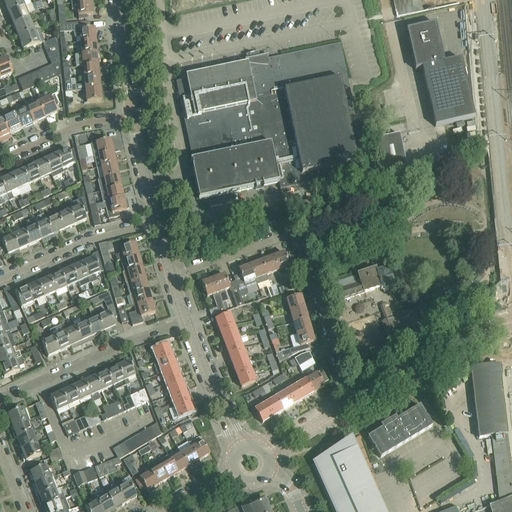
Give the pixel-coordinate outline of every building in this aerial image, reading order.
[(2,0),(8,14),(31,5),(24,8),(22,2),(25,0),(2,0)] [(92,3),(71,5),(72,11),(78,10),(78,20),(86,20),(86,16),(93,16),(92,3)] [(9,14),(13,26),(29,20),(27,14),(34,12),(31,5),(9,14)] [(63,6),(57,6),(59,26),(66,25),(64,6),(63,6)] [(52,25),(56,24),(55,16),(53,11),(47,13),(52,25)] [(39,30),(34,32),(29,20),(13,26),(18,39),(30,34),(39,30)] [(66,25),(59,26),(60,33),(60,34),(63,33),(74,32),(74,38),(80,38),(80,43),(95,42),(94,30),(89,30),(88,23),(78,24),(66,25)] [(435,24),(406,31),(415,71),(422,69),(435,128),(475,119),(461,60),(444,63),(435,24)] [(39,30),(30,34),(18,39),(23,51),(43,44),(44,43),(39,30)] [(58,45),(57,38),(44,43),(43,44),(44,47),(45,50),(58,45)] [(95,42),(80,43),(82,55),(97,54),(95,42)] [(45,50),(52,66),(59,63),(58,45),(45,50)] [(268,56),(257,58),(245,61),(245,62),(247,61),(247,64),(186,77),(186,78),(182,79),(182,81),(176,83),(192,161),(190,162),(190,163),(192,163),(199,200),(255,189),(255,190),(255,188),(262,187),(262,188),(263,188),(263,187),(279,184),(280,190),(367,172),(360,141),(366,140),(362,123),(357,124),(340,45),(267,60),(267,57),(268,57),(268,56)] [(97,54),(82,55),(75,56),(76,68),(83,67),(98,66),(97,54)] [(0,80),(12,75),(6,59),(0,61),(0,80)] [(61,76),(59,63),(52,66),(57,78),(61,76)] [(52,66),(46,69),(51,80),(57,78),(52,66)] [(98,66),(83,67),(84,79),(99,78),(102,77),(101,70),(98,70),(98,66)] [(46,69),(40,71),(45,83),(51,80),(46,69)] [(40,71),(35,73),(40,85),(45,83),(40,71)] [(35,73),(29,76),(34,87),(40,85),(35,73)] [(29,76),(24,78),(29,90),(34,87),(29,76)] [(24,78),(18,81),(23,92),(29,90),(24,78)] [(99,78),(84,79),(85,91),(100,90),(99,78)] [(71,87),(70,80),(64,81),(65,93),(71,93),(71,92),(79,92),(79,87),(77,88),(75,86),(71,87)] [(100,90),(85,91),(86,103),(101,102),(100,90)] [(50,98),(38,104),(45,119),(57,114),(54,106),(58,105),(54,96),(50,98)] [(45,119),(38,104),(26,109),(33,125),(45,119)] [(21,130),(33,125),(26,109),(14,115),(21,130)] [(10,139),(9,136),(21,130),(14,115),(2,120),(10,139)] [(3,142),(10,139),(2,120),(0,121),(0,139),(2,139),(3,142)] [(383,172),(383,173),(406,169),(399,135),(376,140),(383,172)] [(90,145),(92,155),(93,157),(94,157),(113,153),(110,141),(90,145)] [(79,161),(84,159),(87,159),(87,157),(84,147),(80,148),(76,149),(78,158),(79,161)] [(56,156),(62,170),(74,165),(76,164),(76,160),(73,150),(68,153),(67,151),(56,156)] [(94,157),(96,169),(101,168),(116,165),(113,153),(94,157)] [(56,156),(44,161),(51,175),(53,179),(64,174),(62,170),(56,156)] [(84,159),(79,161),(80,166),(82,172),(87,171),(85,164),(84,159)] [(51,175),(44,161),(33,166),(40,181),(51,175)] [(116,165),(101,168),(104,179),(98,181),(118,176),(116,165)] [(33,166),(22,172),(29,186),(40,181),(33,166)] [(22,172),(11,177),(18,191),(29,186),(22,172)] [(118,176),(98,181),(100,193),(121,188),(118,176)] [(11,177),(0,181),(0,182),(6,196),(9,202),(14,200),(14,199),(11,194),(18,191),(11,177)] [(103,204),(105,204),(124,200),(121,188),(100,193),(103,204)] [(75,209),(69,212),(75,226),(86,221),(84,215),(88,214),(87,210),(85,200),(84,198),(78,201),(73,204),(75,209)] [(41,211),(45,209),(45,208),(52,205),(50,200),(38,205),(41,211)] [(105,204),(106,210),(108,220),(119,217),(119,213),(126,212),(126,211),(129,209),(128,204),(125,204),(124,200),(105,204)] [(94,228),(100,227),(95,206),(89,207),(94,228)] [(75,226),(69,212),(57,217),(64,231),(75,226)] [(40,225),(35,227),(41,241),(42,244),(50,241),(49,238),(52,236),(46,222),(43,215),(41,216),(37,218),(40,225)] [(46,222),(52,236),(64,231),(57,217),(46,222)] [(25,223),(28,230),(24,232),(30,246),(41,241),(35,227),(32,220),(25,223)] [(0,253),(5,251),(9,259),(17,256),(15,253),(19,251),(12,237),(1,242),(1,239),(0,235),(0,226),(3,225),(2,221),(0,222),(0,253)] [(18,229),(10,232),(12,237),(19,251),(30,246),(24,232),(20,234),(18,229)] [(120,246),(122,254),(115,256),(117,263),(121,261),(138,256),(135,245),(128,246),(127,244),(120,246)] [(105,245),(98,246),(99,248),(104,266),(110,264),(111,264),(105,245)] [(284,254),(272,258),(277,272),(278,272),(280,278),(286,276),(283,270),(289,268),(284,254)] [(86,263),(82,264),(91,284),(91,285),(97,282),(95,276),(103,272),(99,259),(95,261),(93,256),(84,260),(86,263)] [(138,256),(121,261),(124,273),(142,268),(138,256)] [(277,272),(272,258),(268,260),(267,257),(260,259),(261,262),(266,276),(277,272)] [(250,266),(255,280),(257,286),(268,282),(266,276),(261,262),(250,266)] [(80,289),(91,284),(82,264),(71,269),(80,289)] [(110,264),(104,266),(105,271),(106,271),(106,272),(106,271),(108,278),(114,277),(112,270),(110,264)] [(58,271),(60,274),(69,295),(75,292),(72,286),(77,284),(79,289),(80,289),(71,269),(70,266),(58,271)] [(257,286),(250,266),(238,271),(240,275),(245,290),(257,286)] [(124,273),(122,273),(125,285),(145,279),(142,268),(124,273)] [(376,273),(375,270),(354,277),(357,286),(338,292),(341,301),(381,287),(376,273)] [(384,270),(376,273),(381,287),(382,291),(390,289),(392,288),(393,282),(389,273),(384,270)] [(47,276),(49,279),(55,294),(66,289),(69,295),(60,274),(58,271),(47,276)] [(245,290),(240,275),(233,277),(239,292),(245,290)] [(224,276),(213,280),(218,294),(222,304),(228,301),(224,292),(230,290),(224,276)] [(354,277),(335,284),(338,292),(357,286),(354,277)] [(44,299),(55,294),(49,279),(37,284),(44,299)] [(145,279),(125,285),(129,297),(148,291),(145,279)] [(213,280),(201,284),(207,298),(212,296),(218,315),(225,313),(222,304),(218,294),(213,280)] [(283,287),(285,293),(298,289),(296,283),(283,287)] [(33,304),(44,299),(37,284),(26,289),(33,304)] [(117,287),(111,289),(114,301),(121,299),(117,287)] [(21,309),(33,304),(26,289),(15,295),(21,309)] [(134,308),(152,302),(148,291),(129,297),(132,308),(134,308)] [(117,318),(113,305),(109,293),(90,302),(95,313),(95,314),(96,313),(93,307),(104,302),(106,308),(109,313),(97,318),(104,333),(105,335),(112,332),(111,329),(115,327),(112,320),(117,318)] [(241,307),(244,306),(240,295),(232,297),(237,309),(241,307)] [(12,296),(6,298),(11,310),(17,307),(12,296)] [(301,297),(291,299),(287,301),(290,313),(304,308),(301,297)] [(121,299),(114,301),(116,307),(123,305),(121,299)] [(95,314),(95,313),(90,302),(85,304),(91,316),(95,314)] [(152,302),(134,308),(135,313),(129,315),(132,327),(143,324),(141,318),(155,314),(152,302)] [(380,307),(384,321),(382,322),(391,348),(402,345),(392,318),(389,319),(384,305),(380,307)] [(290,313),(293,323),(307,319),(304,308),(290,313)] [(124,310),(118,312),(122,325),(128,323),(124,310)] [(229,315),(225,317),(215,321),(220,332),(234,327),(229,315)] [(104,333),(97,318),(86,323),(84,319),(93,338),(104,333)] [(88,340),(93,338),(84,319),(80,321),(82,326),(75,329),(83,346),(90,342),(88,340)] [(307,319),(293,323),(297,336),(311,331),(307,319)] [(6,325),(1,327),(0,327),(0,340),(10,336),(6,325)] [(52,335),(64,331),(62,326),(50,330),(52,335)] [(234,327),(220,332),(224,343),(238,338),(234,327)] [(75,329),(64,334),(70,348),(72,351),(83,346),(75,329)] [(27,330),(22,333),(23,336),(27,343),(32,341),(27,330)] [(314,343),(314,342),(316,341),(315,336),(313,337),(311,331),(297,336),(293,337),(295,342),(299,341),(301,347),(314,343)] [(70,348),(64,334),(53,339),(59,353),(70,348)] [(269,336),(271,342),(277,340),(275,334),(269,336)] [(0,353),(13,349),(13,348),(15,348),(10,336),(0,340),(0,353)] [(224,343),(228,355),(242,349),(238,338),(224,343)] [(41,344),(47,358),(59,353),(53,339),(41,344)] [(153,351),(156,358),(158,363),(172,357),(167,346),(153,351)] [(13,349),(0,353),(0,366),(21,359),(19,352),(15,354),(14,349),(13,349)] [(242,349),(228,355),(233,366),(247,361),(242,349)] [(289,351),(289,350),(279,354),(276,355),(279,364),(291,357),(289,351)] [(37,352),(31,354),(37,366),(42,364),(37,352)] [(269,365),(275,363),(272,354),(266,356),(269,365)] [(294,360),(297,365),(299,368),(312,360),(308,354),(300,356),(294,360)] [(153,364),(158,376),(176,369),(172,357),(158,363),(153,364)] [(0,366),(0,369),(1,371),(0,372),(0,374),(2,378),(4,378),(4,379),(20,373),(18,368),(24,366),(21,359),(0,366)] [(294,360),(289,362),(292,368),(297,365),(294,360)] [(254,371),(254,370),(251,371),(247,361),(233,366),(237,377),(254,371)] [(129,363),(117,368),(126,387),(130,385),(128,381),(136,378),(135,377),(133,372),(129,363)] [(275,363),(269,365),(272,373),(277,371),(275,363)] [(511,465),(501,376),(500,366),(470,369),(479,439),(492,437),(500,503),(511,498),(511,465)] [(126,387),(117,368),(106,373),(113,387),(114,392),(126,387)] [(180,380),(176,369),(158,376),(162,374),(166,385),(180,380)] [(255,383),(253,377),(256,376),(254,371),(237,377),(241,389),(255,383)] [(307,380),(306,381),(314,394),(315,393),(324,387),(323,385),(328,382),(322,371),(317,374),(307,380)] [(101,392),(113,387),(106,373),(95,378),(101,392)] [(282,375),(277,378),(280,384),(285,381),(282,375)] [(98,394),(101,392),(95,378),(84,383),(90,397),(93,403),(99,401),(100,399),(98,394)] [(280,384),(277,378),(272,381),(275,387),(280,384)] [(185,391),(180,380),(166,385),(171,397),(185,391)] [(306,381),(296,387),(304,400),(314,394),(306,381)] [(90,397),(84,383),(73,388),(79,402),(90,397)] [(256,391),(259,396),(261,396),(262,398),(270,393),(269,391),(270,390),(267,385),(262,388),(261,388),(256,391)] [(286,393),(293,406),(304,400),(296,387),(286,393)] [(68,408),(79,402),(73,388),(61,393),(68,408)] [(131,397),(136,408),(148,402),(146,395),(144,391),(131,397)] [(171,397),(175,408),(189,403),(185,391),(171,397)] [(68,408),(61,393),(50,399),(56,413),(68,408)] [(293,406),(286,393),(275,399),(283,412),(293,406)] [(136,408),(131,397),(125,400),(127,405),(123,407),(126,413),(136,408)] [(275,399),(265,405),(272,418),(283,412),(275,399)] [(40,417),(45,415),(41,403),(35,405),(40,417)] [(193,414),(189,403),(175,408),(179,419),(193,414)] [(108,407),(113,418),(123,414),(120,408),(116,410),(114,405),(108,407)] [(262,424),(272,418),(265,405),(254,411),(262,424)] [(161,409),(160,407),(154,409),(156,415),(162,413),(174,408),(173,406),(169,407),(168,407),(161,409)] [(113,418),(108,407),(103,410),(105,415),(101,417),(103,423),(113,418)] [(381,430),(368,438),(373,447),(380,459),(394,450),(433,428),(425,416),(420,407),(397,421),(395,418),(389,421),(379,427),(381,430)] [(7,416),(6,417),(9,425),(10,424),(12,428),(28,422),(27,419),(23,410),(7,416)] [(86,417),(91,428),(101,424),(98,418),(94,420),(91,415),(86,417)] [(75,422),(80,433),(91,428),(86,417),(75,422)] [(80,433),(75,422),(73,420),(62,425),(68,439),(80,433)] [(28,422),(12,428),(17,439),(32,433),(28,422)] [(161,436),(160,433),(157,425),(150,429),(156,439),(161,436)] [(184,425),(179,428),(182,434),(187,431),(184,425)] [(151,443),(156,439),(150,429),(144,432),(151,443)] [(145,446),(151,443),(144,432),(139,435),(145,446)] [(32,433),(17,439),(21,451),(37,445),(32,433)] [(140,449),(145,446),(139,435),(134,438),(140,449)] [(135,452),(140,449),(134,438),(129,441),(135,452)] [(158,440),(161,446),(166,443),(163,438),(158,440)] [(199,439),(189,445),(199,462),(209,455),(199,439)] [(315,461),(337,511),(383,511),(351,440),(315,461)] [(130,455),(135,452),(129,441),(123,444),(130,455)] [(124,458),(130,455),(123,444),(118,447),(124,458)] [(157,449),(153,444),(148,447),(151,452),(157,449)] [(23,455),(21,456),(23,463),(25,462),(26,463),(35,459),(41,456),(37,445),(21,451),(23,455)] [(113,451),(118,459),(119,461),(124,458),(118,447),(113,451)] [(148,447),(141,451),(144,456),(151,452),(148,447)] [(61,455),(59,449),(48,454),(50,459),(61,455)] [(199,462),(191,450),(181,456),(188,468),(190,470),(196,467),(195,464),(199,462)] [(50,459),(52,465),(63,461),(61,455),(50,459)] [(168,456),(157,462),(168,480),(178,474),(171,462),(168,456)] [(188,468),(181,456),(171,462),(178,474),(188,468)] [(132,477),(138,473),(133,465),(136,464),(132,457),(123,462),(132,477)] [(106,464),(111,475),(116,473),(114,467),(121,465),(119,461),(118,459),(106,464)] [(147,469),(150,474),(157,486),(168,480),(157,462),(147,469)] [(106,464),(95,468),(99,480),(111,475),(106,464)] [(53,474),(48,474),(46,468),(30,474),(29,476),(31,481),(33,482),(35,486),(50,479),(54,478),(53,474)] [(83,473),(87,484),(87,485),(87,484),(97,481),(93,469),(83,473)] [(77,489),(87,485),(87,484),(83,473),(73,477),(75,483),(77,489)] [(154,491),(153,489),(157,486),(150,474),(140,480),(139,479),(135,482),(140,490),(144,488),(147,492),(150,494),(154,491)] [(55,491),(50,479),(35,486),(39,497),(55,491)] [(120,482),(115,485),(117,490),(126,505),(136,498),(133,492),(136,490),(132,482),(123,486),(120,482)] [(115,511),(126,505),(117,490),(115,485),(104,491),(107,496),(106,496),(115,511)] [(44,508),(65,500),(63,495),(57,497),(55,491),(39,497),(37,498),(40,505),(42,504),(44,508)] [(101,511),(115,511),(106,496),(102,499),(98,493),(93,496),(96,503),(101,511)] [(252,505),(251,504),(249,501),(230,511),(269,511),(264,499),(252,505)] [(511,511),(511,499),(490,508),(491,511),(511,511)] [(44,508),(42,509),(44,509),(45,511),(68,511),(70,511),(67,504),(65,500),(44,508)] [(101,511),(96,503),(85,509),(86,511),(101,511)]
